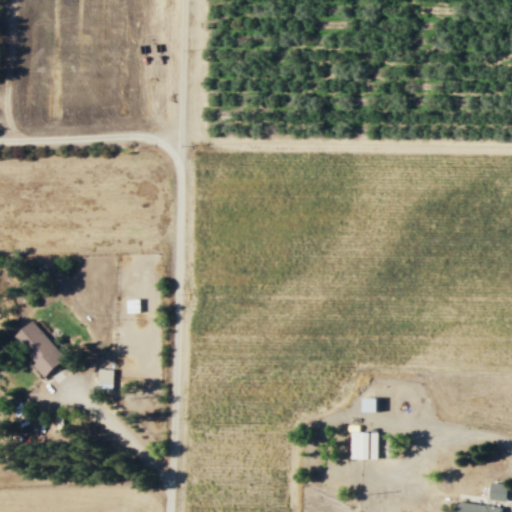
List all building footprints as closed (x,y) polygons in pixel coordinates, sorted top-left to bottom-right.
[(125,298),(138,298),(138,312),(125,312),(125,298)] [(64,357),(43,377),(31,364),(36,359),(14,334),(30,320),(64,357)] [(97,369),(112,369),(111,389),(96,388),(97,369)] [(362,398),(375,398),(375,412),(361,411),(362,398)] [(350,432),(368,432),(367,459),(349,458),(350,432)] [(490,482),(506,484),(504,500),(488,499),(490,482)] [(454,511),(456,500),(500,506),(499,511),(454,511)]
